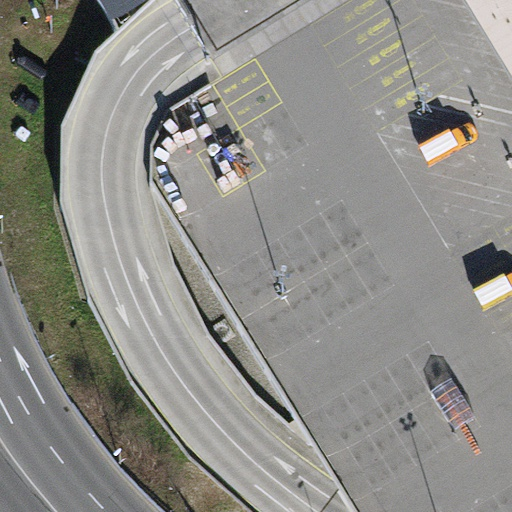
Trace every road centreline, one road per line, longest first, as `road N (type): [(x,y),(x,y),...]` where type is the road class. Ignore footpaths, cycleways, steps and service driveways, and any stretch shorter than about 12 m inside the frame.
road 1 (tertiary): [(111,511),(62,459),(0,358)]
road 2 (unknown): [(431,274),(325,345)]
road 3 (unknown): [(352,142),(246,213)]
